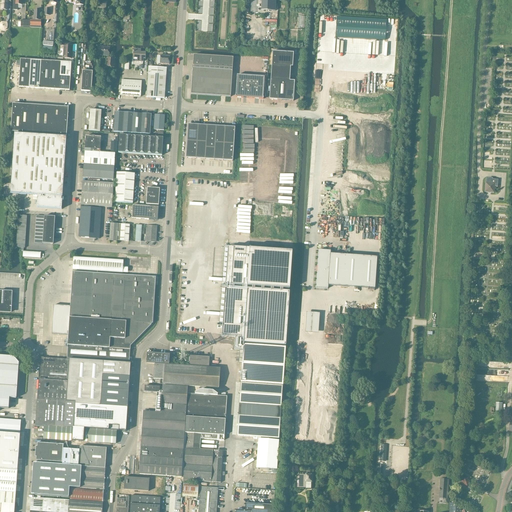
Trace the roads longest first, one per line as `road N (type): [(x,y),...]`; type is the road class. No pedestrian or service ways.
road 1 (tertiary): [(154,336),(138,352),(133,431),(113,470),(109,511)]
road 2 (unclassified): [(22,511),(29,345)]
road 3 (tertiary): [(166,252),(176,106)]
road 4 (unclassified): [(79,100),(69,244)]
road 5 (residential): [(302,114),(176,106)]
